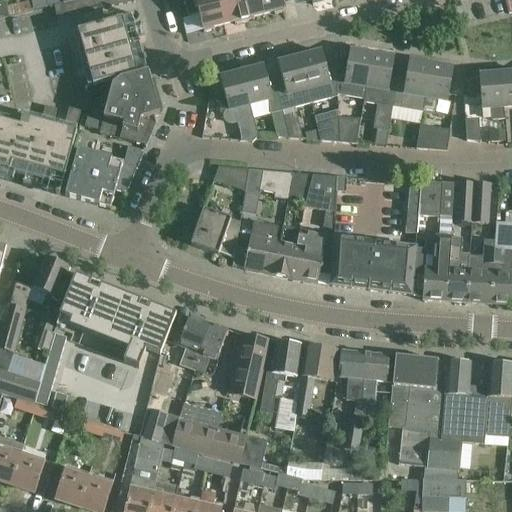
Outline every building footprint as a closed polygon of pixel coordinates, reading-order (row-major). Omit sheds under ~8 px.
[(63,5),(61,0),(30,0),(33,11),(63,5)] [(90,11),(99,10),(96,0),(93,0),(88,1),(90,11)] [(107,8),(105,0),(96,0),(99,10),(107,8)] [(105,0),(107,8),(116,7),(114,0),(105,0)] [(213,29),(213,28),(223,25),(216,0),(181,0),(187,20),(188,19),(188,18),(198,15),(202,31),(203,31),(203,32),(202,32),(202,33),(214,30),(214,29),(213,29)] [(244,22),(238,0),(216,0),(223,25),(232,23),(232,24),(231,24),(232,26),(244,22)] [(259,0),(238,0),(244,22),(254,20),(254,19),(253,18),(263,15),(259,0)] [(259,0),(263,15),(272,13),(272,14),(272,15),(284,12),(284,11),(283,11),(282,10),(283,10),(280,0),(259,0)] [(82,13),(90,11),(88,1),(80,2),(82,13)] [(82,13),(80,2),(71,4),(73,14),(82,13)] [(0,16),(9,15),(6,3),(0,4),(0,16)] [(73,14),(71,4),(63,5),(65,16),(73,14)] [(65,16),(63,5),(54,7),(56,17),(65,16)] [(137,17),(77,33),(92,88),(152,72),(137,17)] [(366,90),(371,57),(349,53),(344,86),(366,90)] [(299,59),(311,105),(337,99),(336,76),(327,78),(321,54),(299,59)] [(363,104),(393,109),(398,81),(390,79),(393,60),(371,57),(366,90),(363,104)] [(311,105),(299,59),(278,65),(284,89),(277,91),(282,113),(289,141),(302,142),(302,141),(295,110),(311,105)] [(393,109),(422,114),(423,112),(430,67),(408,63),(405,82),(398,81),(393,109)] [(437,102),(447,104),(453,70),(430,67),(423,112),(435,114),(437,102)] [(241,74),(250,107),(267,102),(270,116),(276,140),(289,141),(282,113),(277,91),(269,93),(263,69),(241,74)] [(99,136),(145,149),(155,126),(153,119),(159,117),(147,74),(128,79),(120,82),(112,87),(99,136)] [(258,138),(250,107),(241,74),(220,80),(228,111),(225,114),(223,118),(224,122),(227,124),(231,125),(237,124),(240,138),(240,143),(252,145),(258,138)] [(511,74),(501,76),(503,109),(511,108),(511,74)] [(504,121),(503,109),(501,76),(479,77),(481,111),(490,110),(491,122),(504,121)] [(0,123),(0,181),(58,197),(63,179),(75,135),(74,134),(80,110),(89,103),(82,94),(70,103),(67,114),(45,108),(40,125),(21,120),(18,129),(0,123)] [(321,143),(339,145),(338,121),(335,120),(317,126),(321,143)] [(464,122),(467,142),(480,140),(477,120),(464,122)] [(360,121),(338,121),(339,145),(355,146),(360,121)] [(420,128),(416,151),(445,154),(449,132),(420,128)] [(504,132),(489,133),(489,144),(504,143),(504,132)] [(125,195),(144,153),(128,149),(123,164),(77,152),(64,198),(109,211),(114,192),(125,195)] [(249,172),(218,169),(213,183),(246,193),(249,172)] [(274,199),(287,202),(292,176),(262,173),(259,194),(274,197),(274,199)] [(308,177),(292,176),(287,202),(305,205),(308,177)] [(333,213),(335,180),(308,177),(305,205),(304,209),(333,213)] [(336,180),(335,194),(345,195),(346,181),(338,180),(336,180)] [(420,196),(421,186),(409,185),(408,195),(420,196)] [(471,225),(474,186),(458,185),(455,225),(471,225)] [(429,186),(421,186),(420,206),(419,218),(439,219),(441,186),(429,186)] [(490,186),(474,186),(471,225),(487,226),(490,186)] [(408,195),(407,205),(419,206),(420,196),(408,195)] [(407,205),(406,215),(418,216),(419,206),(407,205)] [(230,221),(203,211),(190,247),(218,257),(218,256),(233,261),(239,225),(230,221)] [(325,213),(323,229),(334,232),(335,214),(325,213)] [(406,215),(406,225),(417,226),(418,216),(406,215)] [(244,272),(273,278),(279,244),(275,243),(277,229),(253,225),(248,252),(244,272)] [(417,226),(406,225),(405,235),(416,236),(417,226)] [(511,308),(511,301),(511,252),(506,252),(508,228),(496,227),(495,242),(493,274),(492,306),(511,308)] [(279,244),(273,278),(300,283),(302,269),(295,266),(300,233),(282,230),(280,244),(279,244)] [(302,269),(300,283),(317,287),(324,253),(326,238),(300,233),(295,266),(302,269)] [(422,298),(422,302),(447,304),(451,239),(434,237),(431,270),(424,270),(426,251),(415,250),(410,297),(422,298)] [(466,305),(469,257),(469,256),(460,255),(462,240),(451,239),(447,304),(466,305)] [(410,297),(415,250),(393,247),(393,248),(375,246),(375,245),(354,243),(333,241),(330,288),(351,291),(351,290),(368,292),(368,293),(390,295),(407,297),(410,297)] [(492,306),(493,274),(495,242),(483,241),(482,258),(469,257),(466,305),(492,306)] [(36,330),(31,347),(48,353),(54,335),(50,334),(57,312),(56,311),(59,305),(66,286),(62,284),(68,270),(44,260),(36,279),(32,289),(46,295),(41,307),(44,308),(37,330),(36,330)] [(61,312),(59,318),(64,321),(60,332),(64,333),(66,327),(128,352),(123,364),(138,370),(145,352),(158,357),(160,358),(163,350),(167,338),(175,317),(174,317),(161,311),(159,316),(158,316),(158,317),(156,316),(149,313),(151,308),(149,307),(147,312),(143,311),(138,309),(141,304),(111,292),(109,298),(103,295),(100,294),(102,288),(100,288),(98,293),(90,290),(89,290),(91,284),(83,281),(75,278),(61,312)] [(44,367),(29,362),(13,358),(26,311),(7,306),(0,331),(0,395),(2,396),(3,397),(33,406),(44,367)] [(197,365),(210,326),(189,318),(178,348),(185,351),(179,368),(190,371),(192,363),(197,365)] [(227,332),(210,326),(197,365),(192,363),(190,371),(203,376),(209,360),(216,362),(227,332)] [(55,336),(52,344),(64,347),(66,340),(55,336)] [(269,342),(242,337),(230,398),(255,403),(259,387),(265,362),(269,342)] [(301,347),(276,343),(271,375),(266,374),(259,414),(272,416),(277,383),(284,384),(285,377),(296,379),(301,347)] [(52,344),(50,352),(62,355),(64,347),(52,344)] [(336,353),(306,348),(297,403),(295,417),(296,417),(308,418),(309,410),(313,380),(332,383),(336,353)] [(50,352),(48,359),(59,363),(62,355),(50,352)] [(341,451),(355,453),(362,426),(363,419),(366,420),(368,411),(360,410),(364,356),(341,354),(339,380),(347,381),(346,403),(355,404),(355,409),(353,418),(346,422),(341,451)] [(389,358),(364,356),(360,410),(368,411),(366,420),(363,419),(362,426),(376,421),(377,405),(374,405),(376,384),(387,384),(389,358)] [(438,443),(446,372),(436,371),(437,362),(395,358),(389,413),(388,429),(401,430),(398,467),(423,469),(424,463),(429,463),(431,443),(438,443)] [(48,359),(46,367),(57,370),(59,363),(48,359)] [(447,363),(446,372),(438,443),(431,443),(429,463),(424,463),(423,469),(424,469),(423,481),(438,482),(438,473),(459,474),(461,444),(484,446),(484,436),(487,440),(507,441),(510,402),(511,401),(511,366),(489,366),(487,393),(479,393),(479,389),(467,388),(468,366),(449,365),(449,363),(447,363)] [(46,367),(43,375),(55,378),(57,370),(46,367)] [(43,375),(41,382),(53,386),(55,378),(43,375)] [(41,382),(39,390),(50,394),(53,386),(41,382)] [(39,390),(36,398),(48,401),(50,394),(39,390)] [(101,420),(106,397),(77,391),(72,414),(101,420)] [(56,395),(54,402),(65,406),(67,398),(56,395)] [(34,406),(33,406),(3,397),(2,396),(0,403),(0,423),(10,426),(14,411),(33,417),(36,407),(35,407),(34,406)] [(36,398),(34,406),(46,409),(48,401),(36,398)] [(280,400),(276,429),(294,432),(296,417),(295,417),(297,403),(280,400)] [(54,402),(51,410),(63,414),(65,406),(54,402)] [(175,450),(186,453),(192,454),(204,411),(183,405),(181,411),(171,449),(175,449),(175,450)] [(53,413),(36,407),(33,417),(52,423),(47,440),(62,444),(66,432),(69,419),(55,415),(55,414),(53,413)] [(204,411),(192,454),(199,456),(199,455),(239,466),(246,438),(218,430),(222,415),(204,411)] [(169,418),(149,412),(149,415),(142,441),(155,445),(160,446),(169,418)] [(104,429),(93,426),(85,423),(82,432),(101,438),(104,429)] [(133,439),(104,429),(101,438),(131,446),(133,439)] [(0,484),(10,487),(23,446),(0,438),(0,484)] [(246,438),(239,466),(260,471),(268,444),(246,438)] [(158,462),(160,462),(163,450),(141,444),(134,469),(155,474),(158,462)] [(23,446),(10,487),(34,495),(44,465),(48,454),(23,446)] [(183,465),(186,453),(175,450),(174,453),(163,450),(160,462),(171,465),(172,463),(183,465)] [(192,454),(186,453),(183,465),(194,468),(194,471),(205,474),(208,462),(198,459),(199,456),(192,454)] [(353,457),(342,456),(338,481),(349,482),(351,474),(353,457)] [(232,468),(208,462),(205,474),(229,481),(232,468)] [(321,466),(288,464),(287,474),(318,482),(321,466)] [(116,476),(92,468),(88,479),(78,509),(86,511),(104,511),(112,487),(116,476)] [(54,502),(78,509),(88,479),(64,471),(54,502)] [(240,484),(263,490),(266,477),(242,471),(240,484)] [(148,511),(155,484),(154,483),(154,481),(133,476),(124,511),(148,511)] [(275,488),(286,491),(289,479),(277,476),(277,479),(266,477),(263,490),(274,492),(275,488)] [(289,479),(286,491),(298,494),(297,498),(308,501),(311,489),(302,487),(302,483),(289,479)] [(406,482),(402,482),(402,494),(421,494),(421,482),(406,482)] [(468,484),(465,484),(423,482),(423,500),(467,502),(468,484)] [(155,484),(148,511),(172,511),(178,489),(155,484)] [(357,497),(357,485),(342,485),(341,497),(357,497)] [(357,485),(357,497),(372,497),(372,485),(357,485)] [(192,492),(178,489),(172,511),(196,511),(198,506),(189,504),(192,492)] [(311,489),(308,501),(332,506),(335,494),(311,489)]
